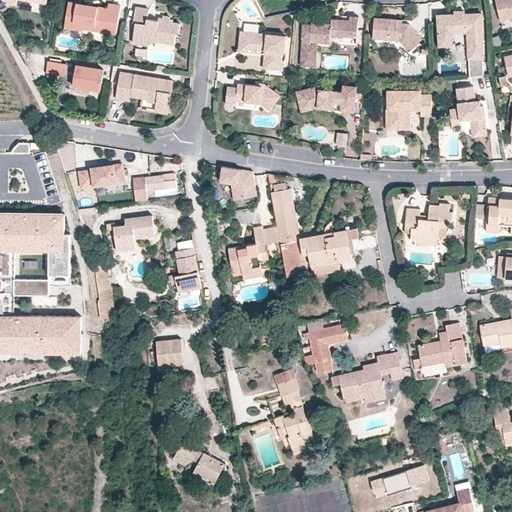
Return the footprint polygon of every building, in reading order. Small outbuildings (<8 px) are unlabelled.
[(511,0),(497,0),(503,21),(511,18),(511,0)] [(108,9),(69,2),(65,27),(84,30),(84,24),(95,25),(94,31),(117,35),(121,6),(109,3),(108,9)] [(148,21),(149,18),(150,10),(136,8),(134,22),(137,22),(134,38),(145,39),(149,45),(156,41),(157,36),(166,37),(168,43),(176,44),(177,34),(181,34),(182,24),(174,23),(174,20),(170,20),(171,17),(164,16),(164,18),(159,18),(159,20),(154,19),(154,22),(148,21)] [(465,16),(455,16),(439,16),(439,35),(451,35),(468,34),(469,60),(484,60),(482,15),(465,16)] [(403,20),(375,17),(373,38),(400,40),(409,52),(423,41),(410,24),(403,24),(403,20)] [(312,26),(303,25),(301,39),(302,39),(300,56),(311,57),(312,46),(310,45),(310,43),(330,45),(331,37),(347,39),(357,40),(358,24),(343,22),(332,21),(331,25),(312,23),(312,26)] [(241,31),(240,43),(248,44),(248,48),(266,50),(265,52),(271,52),(270,60),(265,59),(263,69),(283,71),(284,61),(282,61),(283,54),(285,54),(287,37),(241,31)] [(451,35),(439,35),(439,47),(452,47),(451,35)] [(357,40),(347,39),(346,46),(356,47),(357,40)] [(248,44),(240,43),(239,51),(265,54),(265,52),(266,50),(248,48),(248,44)] [(311,57),(300,56),(299,66),(314,68),(317,46),(312,46),(311,57)] [(484,76),(484,60),(469,60),(470,77),(484,76)] [(67,64),(49,61),(47,72),(65,75),(67,64)] [(77,65),(75,78),(79,79),(77,87),(83,87),(84,90),(85,90),(86,91),(87,91),(89,91),(91,90),(91,89),(100,90),(104,70),(77,65)] [(133,97),(146,99),(147,93),(150,94),(149,99),(149,101),(157,102),(169,104),(173,80),(122,72),(118,98),(133,100),(133,97)] [(280,97),(262,84),(262,86),(256,86),(237,83),(237,88),(227,86),(225,105),(235,106),(236,101),(258,103),(269,111),(280,97)] [(476,106),(475,100),(474,85),(457,87),(459,108),(450,109),(452,121),(462,121),(462,119),(466,114),(470,113),(471,117),(472,129),(486,127),(484,105),(481,105),(476,106)] [(328,109),(335,109),(335,107),(356,110),(358,87),(345,86),(344,93),(321,90),(320,86),(297,93),(300,103),(307,101),(310,110),(319,108),(328,109)] [(408,109),(411,109),(421,109),(421,114),(432,114),(431,93),(422,93),(422,89),(388,89),(388,108),(386,108),(386,124),(399,123),(399,128),(412,128),(411,112),(408,112),(408,109)] [(307,101),(300,103),(303,113),(310,110),(307,101)] [(168,112),(169,104),(157,102),(155,111),(168,112)] [(487,134),(486,127),(472,129),(473,136),(487,134)] [(347,134),(337,133),(336,146),(338,146),(338,150),(344,150),(344,147),(346,147),(347,134)] [(125,182),(123,164),(92,168),(92,170),(79,172),(82,188),(125,182)] [(258,196),(254,172),(224,167),(222,181),(233,183),(235,199),(258,196)] [(176,173),(133,179),(137,202),(149,200),(147,191),(156,189),(178,186),(176,173)] [(178,186),(156,189),(156,196),(179,193),(178,186)] [(281,240),(288,277),(304,274),(288,189),(272,192),(279,226),(281,240)] [(293,189),(288,189),(304,274),(310,273),(306,255),(305,255),(301,238),(301,234),(293,189)] [(501,206),(491,205),(490,224),(511,225),(510,233),(511,233),(511,199),(501,198),(501,206)] [(492,198),(491,205),(501,206),(501,198),(492,198)] [(440,221),(449,221),(453,222),(454,212),(450,211),(451,204),(441,203),(441,205),(431,204),(430,216),(430,220),(420,219),(421,215),(421,209),(408,208),(407,233),(413,233),(412,240),(419,241),(428,241),(428,245),(438,246),(439,237),(440,221)] [(491,205),(476,204),(475,222),(487,223),(490,224),(491,205)] [(97,208),(78,210),(80,216),(98,214),(97,208)] [(0,354),(83,355),(83,318),(11,318),(11,297),(50,297),(50,287),(72,287),(72,236),(66,236),(66,216),(0,215),(0,354)] [(134,225),(127,226),(114,228),(117,253),(136,250),(135,240),(156,237),(153,216),(132,219),(134,225)] [(448,238),(449,221),(440,221),(439,237),(448,238)] [(490,224),(487,223),(486,232),(510,233),(511,225),(490,224)] [(268,243),(265,229),(264,225),(255,227),(258,243),(248,245),(249,247),(239,249),(239,246),(230,248),(234,272),(244,271),(244,274),(264,271),(261,261),(270,259),(268,243)] [(281,240),(279,226),(265,229),(268,243),(281,240)] [(359,227),(349,230),(353,253),(357,252),(354,238),(361,237),(359,227)] [(305,255),(306,255),(311,254),(316,275),(342,271),(340,261),(354,258),(353,253),(349,230),(327,234),(304,238),(301,238),(305,255)] [(198,273),(194,247),(176,250),(180,274),(175,274),(178,291),(200,287),(199,278),(196,279),(196,273),(198,273)] [(506,278),(508,257),(500,256),(498,278),(506,278)] [(264,276),(264,271),(244,274),(245,280),(264,276)] [(511,319),(481,325),(484,338),(490,336),(492,344),(502,342),(504,347),(511,345),(511,319)] [(447,325),(450,339),(450,341),(441,343),(436,341),(420,344),(425,366),(440,363),(440,359),(445,358),(447,367),(468,363),(461,322),(447,325)] [(317,362),(329,360),(325,341),(349,336),(346,324),(311,332),(317,362)] [(325,341),(329,360),(332,359),(329,344),(349,339),(349,336),(325,341)] [(490,336),(484,338),(485,345),(492,344),(490,336)] [(181,338),(156,342),(160,367),(184,363),(181,338)] [(399,352),(388,354),(390,362),(401,360),(399,352)] [(366,371),(366,369),(333,376),(335,384),(342,383),(346,398),(365,394),(367,399),(376,397),(376,394),(387,392),(385,384),(394,382),(394,379),(405,377),(401,360),(390,362),(388,354),(379,356),(380,361),(372,363),(373,370),(366,371)] [(365,364),(366,369),(366,371),(373,370),(372,363),(365,364)] [(291,403),(293,409),(295,408),(296,412),(295,413),(285,417),(284,415),(275,418),(279,429),(288,426),(292,435),(289,436),(293,446),(307,441),(305,438),(315,435),(298,390),(301,389),(297,377),(279,384),(286,404),(291,403)] [(376,397),(367,399),(368,402),(388,397),(387,392),(376,394),(376,397)] [(493,404),(495,411),(509,409),(508,401),(493,404)] [(509,409),(495,411),(499,433),(506,432),(508,444),(511,443),(511,420),(511,421),(509,409)] [(288,426),(279,429),(283,438),(289,436),(292,435),(288,426)] [(197,452),(199,449),(201,445),(187,437),(175,458),(187,464),(194,459),(201,463),(195,473),(215,484),(226,464),(206,453),(204,456),(197,452)] [(307,441),(293,446),(296,454),(309,449),(307,441)] [(430,479),(424,462),(372,480),(375,491),(388,487),(390,493),(430,479)] [(475,511),(477,511),(471,487),(458,491),(461,501),(421,511),(475,511)]
